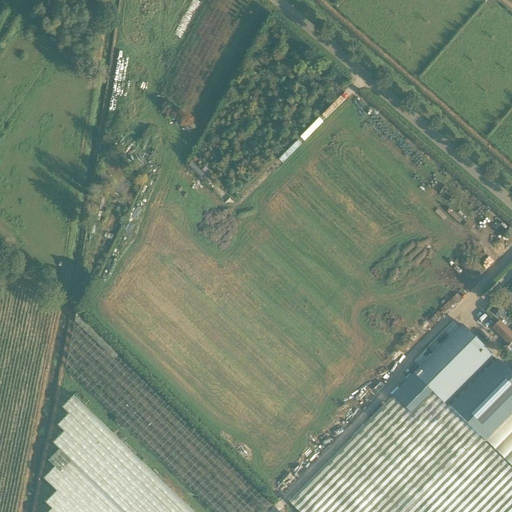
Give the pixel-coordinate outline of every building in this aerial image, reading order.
[(193,168),(199,160),(193,156),(187,164),(193,168)] [(105,197),(98,195),(95,209),(102,210),(103,208),(102,208),(102,204),(104,204),(104,203),(103,203),(103,199),(105,199),(105,197)] [(102,213),(95,211),(92,219),(99,220),(102,213)] [(73,320),(122,368),(127,363),(78,315),(73,320)] [(511,331),(500,319),(491,328),(509,346),(505,350),(511,357),(511,331)] [(447,406),(495,358),(462,325),(414,374),(416,376),(447,406)] [(416,376),(288,504),(296,511),(511,511),(511,468),(480,437),(511,404),(511,375),(495,358),(447,406),(416,376)] [(120,390),(141,429),(162,417),(170,419),(169,421),(178,437),(181,435),(185,420),(177,419),(178,415),(172,418),(169,413),(177,415),(171,404),(169,411),(154,407),(155,403),(151,397),(146,396),(147,392),(142,391),(143,387),(135,385),(140,382),(132,380),(132,382),(124,386),(117,384),(120,390)] [(193,511),(74,397),(63,408),(69,415),(58,426),(65,432),(53,444),(60,450),(49,461),(55,468),(44,479),(57,492),(46,503),(52,510),(50,511),(193,511)] [(511,415),(487,441),(511,466),(511,415)]
